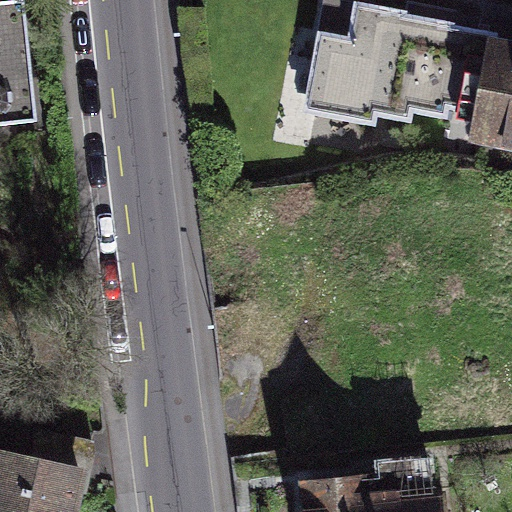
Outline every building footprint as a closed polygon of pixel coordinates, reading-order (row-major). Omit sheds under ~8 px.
[(0,0),(0,17),(15,17),(14,0),(0,0)] [(489,31),(360,0),(345,0),(321,97),(464,132),(489,31)] [(0,134),(35,131),(23,17),(0,19),(0,134)] [(289,41),(281,117),(305,119),(313,43),(289,41)] [(511,45),(490,41),(472,138),(511,145),(511,45)] [(0,304),(9,282),(0,278),(0,304)] [(84,511),(90,484),(0,466),(0,511),(84,511)] [(442,511),(441,489),(299,499),(300,511),(442,511)]
